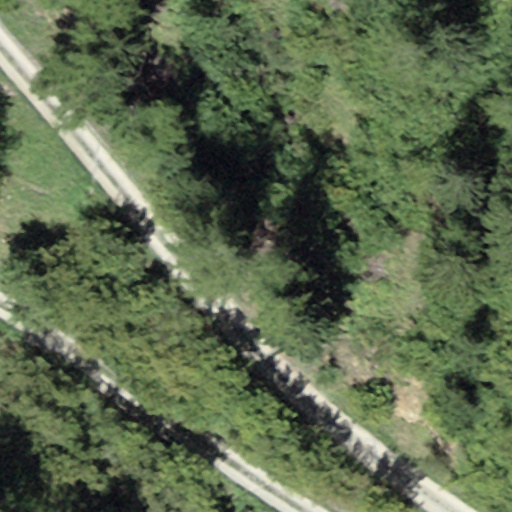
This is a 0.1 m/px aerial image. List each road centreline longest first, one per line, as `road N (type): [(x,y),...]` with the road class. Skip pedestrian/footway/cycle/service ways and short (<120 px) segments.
road 1 (track): [(0,8),(287,390),(471,511)]
road 2 (track): [(0,299),(315,511)]
